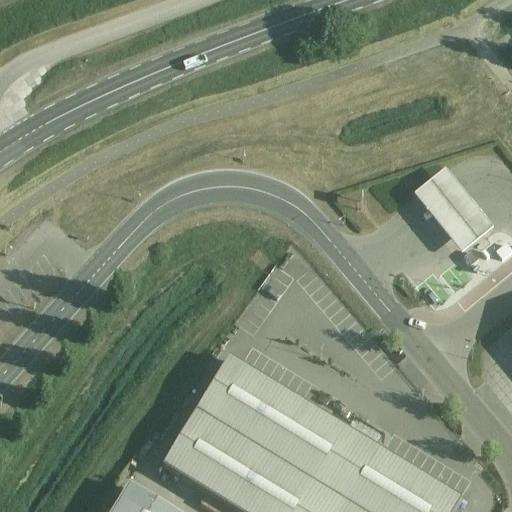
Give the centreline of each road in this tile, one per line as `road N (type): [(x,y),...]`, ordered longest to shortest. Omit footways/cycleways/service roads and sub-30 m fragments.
road 1 (unclassified): [(0,381),(139,232),(181,199),(218,192),(266,200),(311,222),(424,359)]
road 2 (secondary): [(7,149),(98,101),(346,0)]
road 3 (unclassified): [(0,92),(47,53),(202,0)]
road 4 (unclassified): [(424,359),(511,465)]
